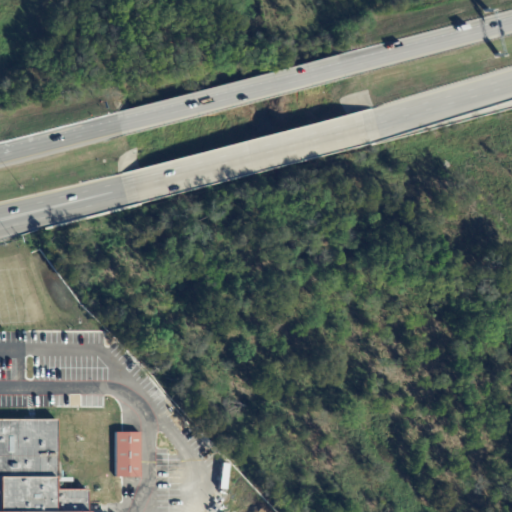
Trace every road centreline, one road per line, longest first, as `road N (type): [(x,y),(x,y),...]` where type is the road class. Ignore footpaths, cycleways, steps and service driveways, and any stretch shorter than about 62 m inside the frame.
road 1 (motorway): [(355,61),(117,122)]
road 2 (motorway): [(134,187),(363,126)]
road 3 (trunk): [(511,20),(355,61)]
road 4 (trunk): [(363,126),(511,80)]
road 5 (motorway): [(117,122),(0,153)]
